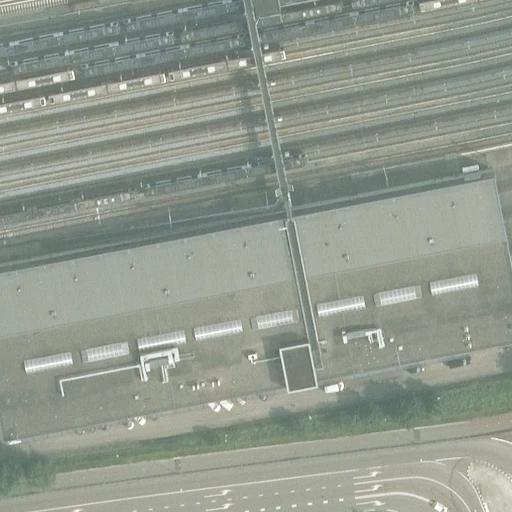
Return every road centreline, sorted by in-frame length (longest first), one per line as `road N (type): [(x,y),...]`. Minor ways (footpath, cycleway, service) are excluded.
road 1 (secondary): [(42,511),(343,470)]
road 2 (secondary): [(511,460),(488,451),(343,470)]
road 3 (secondary): [(343,470),(413,484),(457,510)]
